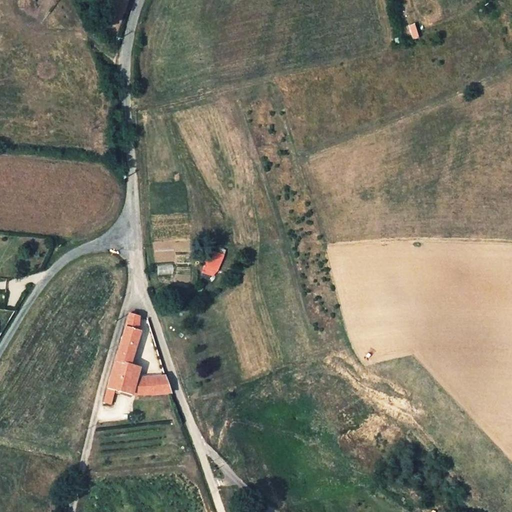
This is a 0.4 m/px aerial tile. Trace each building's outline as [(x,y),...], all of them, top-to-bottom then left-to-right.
[(201,270),(212,275),(219,268),(224,250),(209,247),(201,270)] [(116,360),(131,365),(140,332),(137,331),(139,317),(129,314),(116,360)] [(107,389),(115,391),(131,395),(136,379),(141,368),(131,365),(116,360),(112,371),(107,389)] [(164,377),(150,378),(152,396),(171,393),(164,377)] [(136,379),(131,395),(152,396),(150,378),(136,379)] [(115,391),(107,389),(103,403),(111,405),(115,391)]
